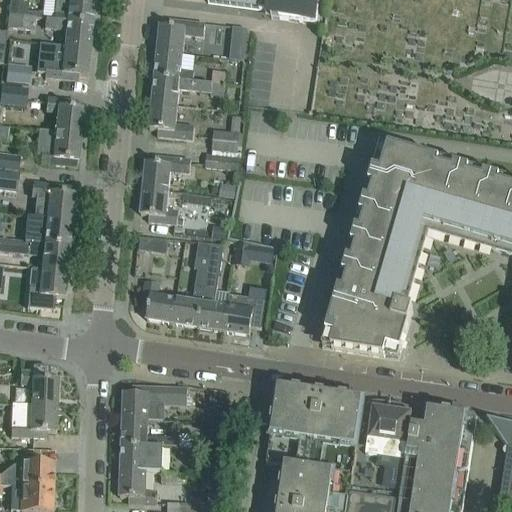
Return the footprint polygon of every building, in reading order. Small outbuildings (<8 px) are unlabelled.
[(94,1),(83,0),(57,0),(55,23),(92,27),(94,1)] [(316,26),(319,0),(208,0),(208,5),(272,13),(271,20),(316,26)] [(36,6),(9,3),(7,19),(35,21),(36,6)] [(34,36),(35,21),(7,19),(6,34),(34,36)] [(92,27),(55,23),(46,22),(45,32),(65,34),(64,50),(89,53),(92,27)] [(185,38),(203,40),(205,27),(169,23),(169,29),(160,28),(157,54),(183,57),(185,38)] [(228,47),(227,61),(243,63),(245,48),(228,47)] [(86,78),(89,53),(64,50),(62,69),(50,68),(49,81),(77,84),(78,77),(86,78)] [(182,73),(183,57),(157,54),(155,80),(193,84),(194,75),(182,73)] [(28,86),(29,70),(7,68),(5,84),(28,86)] [(213,76),(212,85),(226,86),(227,78),(213,76)] [(213,86),(193,84),(155,80),(152,108),(178,110),(180,92),(212,96),(213,86)] [(26,109),(27,92),(2,90),(1,106),(26,109)] [(80,138),(83,111),(74,111),(75,104),(46,101),(45,115),(56,116),(54,135),(80,138)] [(176,128),(178,110),(152,108),(149,132),(158,133),(157,140),(194,143),(195,130),(176,128)] [(238,156),(241,120),(233,120),(232,136),(215,134),(213,153),(238,156)] [(0,143),(17,145),(18,133),(0,130),(0,143)] [(78,164),(80,138),(54,135),(37,133),(36,147),(53,148),(52,155),(41,154),(39,167),(76,170),(77,164),(78,164)] [(511,184),(381,147),(326,336),(335,339),(331,352),(384,360),(387,351),(401,354),(413,313),(405,311),(428,232),(511,256),(511,184)] [(0,171),(18,174),(19,160),(0,157),(0,171)] [(240,160),(207,157),(205,171),(239,174),(240,160)] [(191,163),(155,159),(155,166),(146,165),(143,192),(169,195),(171,175),(190,177),(191,163)] [(0,192),(16,194),(18,176),(0,173),(0,192)] [(71,223),(74,197),(74,190),(38,187),(37,200),(48,202),(46,221),(71,223)] [(167,214),(169,195),(143,192),(141,218),(149,218),(148,225),(178,228),(179,215),(167,214)] [(71,223),(46,221),(28,219),(25,245),(69,250),(71,223)] [(228,230),(213,229),(212,242),(227,244),(228,230)] [(141,241),(139,253),(151,254),(152,242),(141,241)] [(69,250),(25,245),(0,242),(0,255),(30,258),(30,255),(42,256),(40,273),(66,275),(69,250)] [(177,302),(173,327),(198,331),(212,248),(210,247),(210,248),(198,246),(196,260),(194,273),(198,273),(195,292),(193,305),(177,302)] [(237,247),(235,267),(249,269),(251,248),(237,247)] [(212,248),(198,331),(223,335),(227,310),(211,307),(213,294),(217,295),(224,249),(212,248)] [(26,279),(27,270),(1,267),(1,269),(0,268),(0,294),(6,295),(7,277),(26,279)] [(63,301),(66,275),(40,273),(38,291),(27,290),(26,303),(54,306),(55,300),(63,301)] [(145,285),(141,313),(147,314),(146,322),(173,327),(177,302),(157,299),(159,287),(145,285)] [(227,310),(223,335),(249,339),(251,330),(257,331),(261,303),(248,301),(229,298),(227,310)] [(32,374),(20,374),(19,388),(31,389),(31,408),(56,408),(57,382),(48,382),(49,369),(32,369),(32,374)] [(150,404),(161,405),(161,391),(132,390),(132,397),(124,396),(123,423),(149,424),(150,404)] [(348,511),(363,410),(364,403),(278,390),(266,466),(285,469),(278,511),(348,511)] [(211,396),(210,412),(227,414),(228,398),(211,396)] [(56,408),(31,408),(11,407),(10,440),(46,441),(46,435),(55,435),(56,408)] [(398,511),(412,417),(363,410),(348,511),(398,511)] [(462,511),(477,420),(415,411),(413,417),(412,417),(398,511),(462,511)] [(226,427),(227,416),(216,415),(214,426),(222,427),(226,427)] [(487,422),(487,423),(488,423),(496,434),(507,450),(498,506),(499,506),(497,511),(511,511),(511,425),(497,424),(487,422)] [(148,438),(149,424),(123,423),(122,448),(163,449),(179,450),(180,439),(148,438)] [(211,426),(209,439),(221,440),(222,427),(214,426),(211,426)] [(162,472),(163,449),(122,448),(121,474),(147,475),(147,472),(162,472)] [(232,479),(236,453),(212,452),(208,476),(232,479)] [(0,489),(20,490),(52,491),(53,466),(21,464),(21,468),(12,467),(1,477),(0,477),(0,489)] [(146,496),(147,475),(121,474),(120,501),(129,501),(128,507),(158,509),(158,496),(146,496)] [(51,511),(52,491),(20,490),(19,511),(51,511)]
